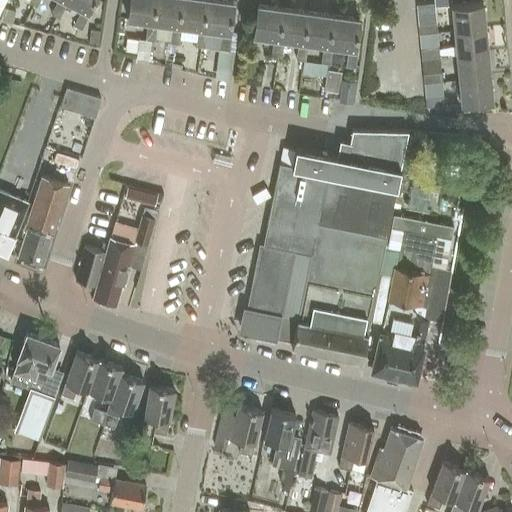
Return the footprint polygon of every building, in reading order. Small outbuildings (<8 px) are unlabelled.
[(57,0),(51,13),(59,17),(67,1),(65,0),(57,0)] [(65,0),(67,1),(81,8),(73,25),(81,29),(90,12),(88,11),(93,0),(65,0)] [(129,0),(127,18),(148,21),(146,39),(154,40),(156,23),(153,22),(155,0),(129,0)] [(155,0),(153,22),(156,23),(172,25),(170,42),(180,43),(182,26),(178,26),(181,0),(155,0)] [(181,0),(178,26),(182,26),(198,28),(196,46),(204,47),(207,29),(204,29),(207,0),(181,0)] [(207,0),(204,29),(207,29),(222,31),(220,49),(230,50),(232,31),(230,31),(233,1),(224,0),(207,0)] [(453,30),(484,27),(482,1),(451,4),(453,30)] [(257,5),(253,35),(273,38),(271,55),(280,56),(282,39),(279,39),(282,8),(257,5)] [(4,7),(1,19),(12,22),(15,10),(4,7)] [(279,39),(282,39),(298,41),(296,59),(305,60),(308,43),(304,42),(308,11),(282,8),(279,39)] [(304,42),(308,43),(323,45),(321,62),(330,63),(332,46),(329,46),(333,15),(308,11),(304,42)] [(329,46),(332,46),(348,48),(346,66),(356,67),(358,48),(355,48),(359,18),(333,15),(329,46)] [(418,34),(436,32),(436,23),(418,25),(418,34)] [(456,55),(487,51),(484,27),(453,30),(456,55)] [(90,28),(88,40),(98,42),(100,30),(90,28)] [(127,37),(125,50),(136,52),(138,39),(127,37)] [(421,58),(439,56),(438,48),(420,49),(421,58)] [(222,49),(218,73),(229,75),(233,51),(222,49)] [(458,79),(489,76),(487,51),(456,55),(458,79)] [(423,83),(441,81),(440,72),(422,74),(423,83)] [(461,105),(466,104),(492,102),(489,76),(458,79),(461,105)] [(356,81),(342,79),(338,100),(352,102),(356,81)] [(68,87),(62,107),(95,117),(101,97),(68,87)] [(425,107),(443,105),(442,97),(425,99),(425,107)] [(248,318),(256,334),(363,355),(368,333),(366,332),(408,130),(352,129),(350,140),(346,157),(295,147),(292,165),(279,162),(263,244),(248,318)] [(458,196),(461,177),(441,173),(438,192),(458,196)] [(25,224),(51,232),(52,233),(68,183),(41,174),(25,224)] [(157,194),(127,186),(125,197),(154,205),(157,194)] [(0,249),(6,252),(27,201),(0,190),(0,249)] [(138,227),(134,240),(135,240),(148,244),(155,219),(141,215),(138,227)] [(372,363),(371,368),(415,378),(423,342),(422,341),(428,318),(412,315),(414,304),(423,306),(426,290),(430,291),(432,281),(429,280),(432,265),(446,268),(453,226),(393,215),(385,250),(383,250),(377,280),(390,283),(387,299),(389,299),(387,309),(386,309),(381,332),(380,332),(372,363)] [(97,285),(94,295),(99,296),(115,302),(121,280),(124,281),(134,243),(135,240),(134,240),(138,227),(115,221),(110,237),(97,285)] [(41,266),(51,232),(25,224),(21,236),(23,238),(17,258),(41,266)] [(94,284),(104,250),(87,245),(77,279),(94,284)] [(18,357),(11,377),(28,384),(32,375),(45,380),(49,369),(50,369),(59,344),(26,332),(17,357),(18,357)] [(75,351),(60,395),(72,399),(76,387),(88,391),(99,359),(75,351)] [(99,359),(88,391),(110,399),(111,399),(120,374),(122,367),(99,359)] [(110,399),(108,405),(132,413),(143,381),(120,374),(111,399),(110,399)] [(166,434),(174,390),(149,385),(144,418),(156,420),(154,432),(166,434)] [(29,409),(48,414),(54,391),(34,386),(29,409)] [(252,455),(262,410),(237,404),(236,412),(223,409),(215,446),(225,449),(227,437),(241,440),(239,452),(252,455)] [(94,408),(90,420),(102,424),(106,412),(94,408)] [(271,408),(264,439),(277,442),(272,465),(282,467),(279,481),(283,482),(280,495),(288,496),(299,442),(290,439),(295,414),(271,408)] [(303,456),(314,459),(317,450),(329,452),(338,415),(313,409),(305,447),(303,456)] [(114,428),(118,416),(106,412),(102,424),(114,428)] [(365,460),(373,427),(348,421),(338,466),(351,469),(353,457),(365,460)] [(381,448),(371,475),(377,477),(365,511),(402,511),(411,485),(406,484),(422,436),(392,426),(384,449),(381,448)] [(159,448),(156,463),(169,465),(171,450),(159,448)] [(311,476),(314,459),(303,456),(299,473),(311,476)] [(20,459),(2,457),(0,479),(0,481),(19,483),(20,459)] [(23,459),(22,472),(35,473),(36,460),(23,459)] [(441,459),(426,502),(440,507),(444,495),(453,499),(464,467),(441,459)] [(62,486),(65,463),(50,461),(48,474),(47,484),(62,486)] [(96,467),(67,462),(63,483),(92,488),(96,467)] [(464,467),(453,499),(476,507),(487,475),(464,467)] [(101,475),(99,488),(113,490),(111,501),(142,507),(146,484),(101,475)] [(327,489),(314,486),(308,511),(322,511),(323,508),(327,489)] [(48,511),(49,507),(39,506),(41,489),(29,488),(27,504),(26,504),(25,511),(48,511)] [(337,511),(338,504),(341,492),(327,489),(323,508),(337,511)] [(60,503),(58,511),(86,511),(87,507),(60,503)]
